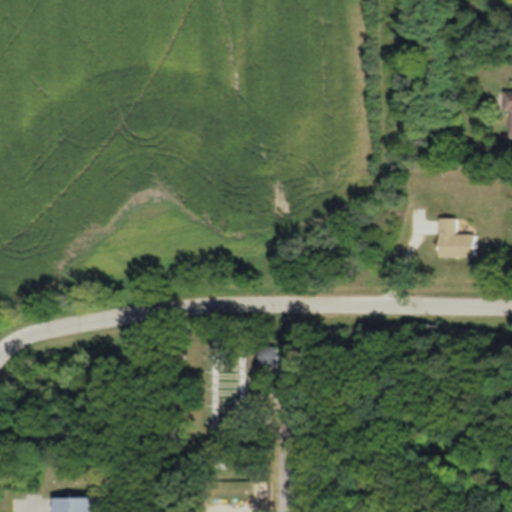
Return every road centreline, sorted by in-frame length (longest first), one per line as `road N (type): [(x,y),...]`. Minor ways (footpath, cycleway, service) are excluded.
road 1 (residential): [(285,311),(201,312),(51,333)]
road 2 (residential): [(285,311),(511,311)]
road 3 (residential): [(281,511),(285,311)]
